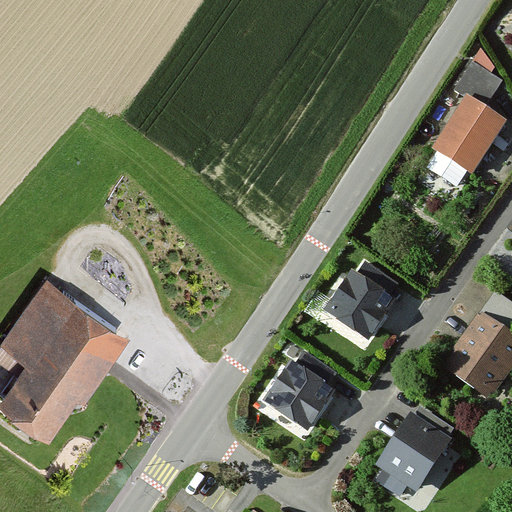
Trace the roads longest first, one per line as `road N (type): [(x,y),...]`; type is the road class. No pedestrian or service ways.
road 1 (tertiary): [(196,424),(475,0)]
road 2 (residential): [(196,424),(300,505)]
